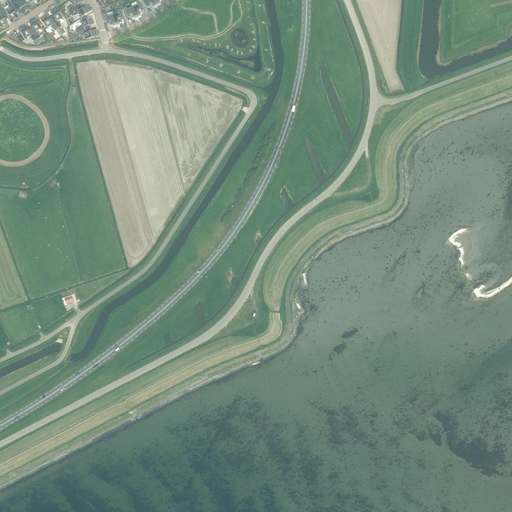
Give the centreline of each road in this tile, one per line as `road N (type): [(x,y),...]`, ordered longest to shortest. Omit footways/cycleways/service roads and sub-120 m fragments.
road 1 (primary): [(0,425),(131,336),(224,244),(287,125),(306,0)]
road 2 (unclassified): [(0,444),(224,320),(271,243),(346,172),(364,140),(372,100)]
road 3 (unclassified): [(75,317),(149,264),(253,104),(247,91),(107,50)]
road 4 (unclassified): [(372,100),(404,98),(511,58)]
